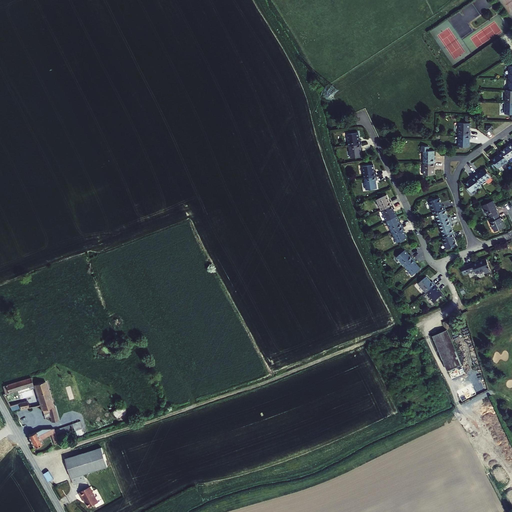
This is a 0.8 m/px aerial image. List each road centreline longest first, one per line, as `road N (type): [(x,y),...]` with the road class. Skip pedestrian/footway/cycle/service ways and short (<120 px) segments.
road 1 (residential): [(438,267),(361,113)]
road 2 (residential): [(474,248),(457,173),(464,159),(511,127)]
road 3 (unclassified): [(61,511),(0,403)]
